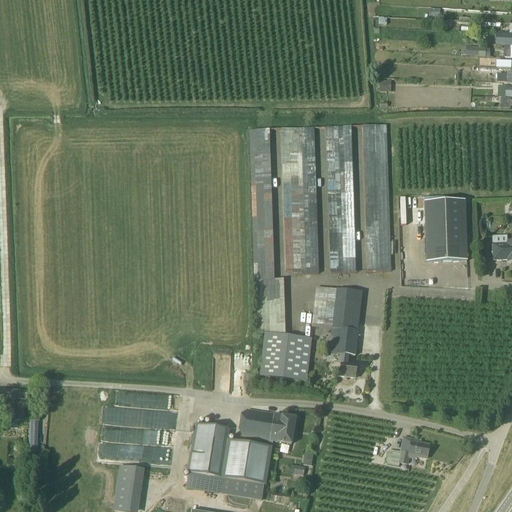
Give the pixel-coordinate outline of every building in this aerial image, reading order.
[(497,44),(511,45),(511,37),(498,36),(497,44)] [(463,56),(480,56),(480,47),(463,47),(463,56)] [(392,81),(380,81),(380,92),(392,92),(392,81)] [(391,273),(386,127),(363,128),(367,274),(391,273)] [(356,274),(351,128),(325,129),(331,275),(356,274)] [(319,275),(314,129),(301,130),(281,130),(285,271),(292,271),(293,276),(319,275)] [(259,377),(306,383),(312,340),(285,337),(283,281),(274,281),(269,131),(249,131),(256,334),(264,334),(259,377)] [(466,203),(425,204),(427,264),(467,263),(466,203)] [(511,242),(507,243),(507,245),(493,245),(493,262),(508,261),(508,263),(511,263),(511,242)] [(356,379),(357,366),(347,365),(348,357),(355,358),(358,332),(357,332),(362,293),(336,290),(336,291),(316,289),(312,328),(331,330),(331,337),(333,337),(331,355),(341,356),(338,377),(356,379)] [(0,391),(0,405),(6,406),(5,420),(8,420),(8,429),(18,429),(18,420),(21,420),(22,401),(26,401),(26,393),(6,392),(0,391)] [(177,409),(177,395),(162,395),(161,408),(177,409)] [(216,418),(225,418),(225,409),(216,409),(216,418)] [(272,443),(291,446),(295,419),(248,411),(244,438),(269,442),(268,445),(266,445),(266,447),(271,448),(272,443)] [(30,422),(29,455),(38,455),(39,422),(30,422)] [(230,431),(195,425),(187,474),(266,486),(272,449),(229,441),(230,431)] [(408,458),(414,459),(414,457),(426,459),(429,446),(417,444),(417,442),(411,440),(408,454),(401,453),(399,464),(407,465),(408,458)] [(388,462),(387,465),(398,467),(398,464),(400,453),(390,451),(388,462)] [(304,465),(313,466),(314,453),(305,452),(304,465)] [(138,511),(144,471),(119,467),(113,511),(138,511)] [(294,475),(304,477),(305,468),(295,467),(294,475)]
